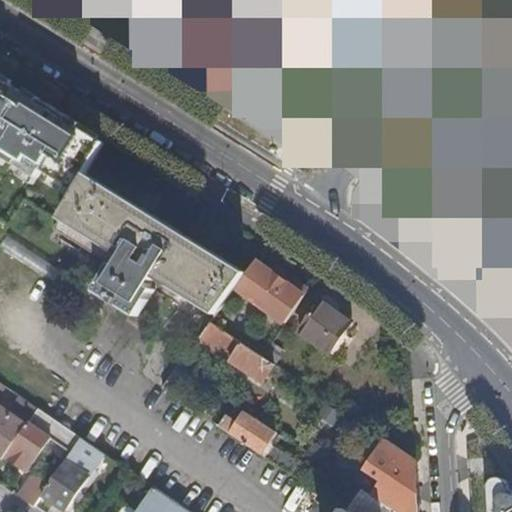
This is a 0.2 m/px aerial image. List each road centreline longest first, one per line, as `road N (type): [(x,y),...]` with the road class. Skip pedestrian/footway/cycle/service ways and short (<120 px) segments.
road 1 (secondary): [(488,356),(389,267),(0,16)]
road 2 (unclassified): [(488,356),(451,388),(454,511)]
